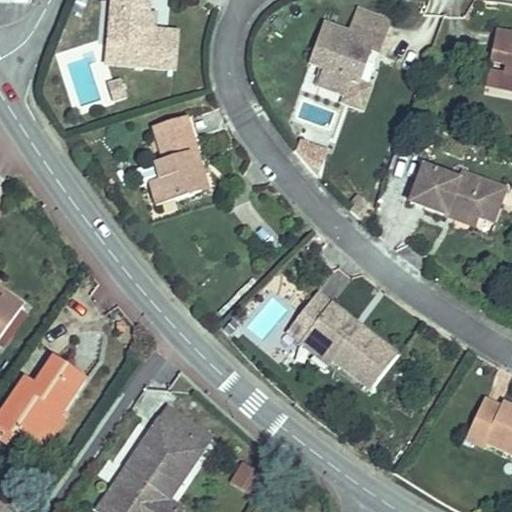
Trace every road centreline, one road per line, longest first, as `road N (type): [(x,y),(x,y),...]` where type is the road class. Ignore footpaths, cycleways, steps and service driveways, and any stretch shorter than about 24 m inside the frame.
road 1 (residential): [(242,0),(225,74),(250,128),(298,192),(397,282),(463,332),(511,356)]
road 2 (tertiary): [(179,332),(45,165),(0,90)]
road 3 (tertiary): [(384,502),(250,402),(179,332)]
road 4 (residential): [(179,332),(55,511)]
